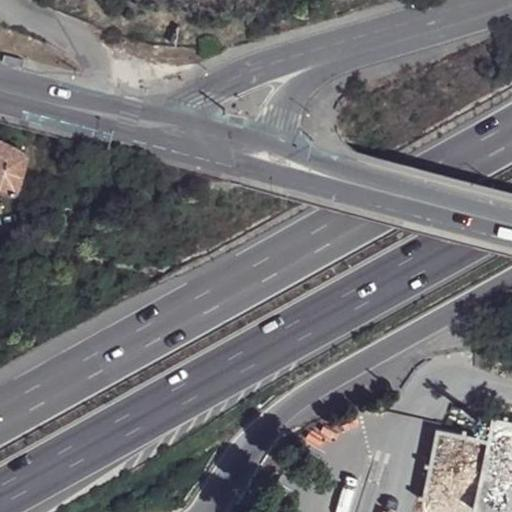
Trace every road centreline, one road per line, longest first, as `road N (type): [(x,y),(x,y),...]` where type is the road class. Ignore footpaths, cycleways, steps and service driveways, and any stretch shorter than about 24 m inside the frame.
road 1 (motorway): [(0,493),(511,209)]
road 2 (motorway): [(511,133),(0,416)]
road 3 (motorway): [(203,511),(252,436),(290,403),(511,279)]
road 4 (secondary): [(319,174),(511,223)]
road 5 (residential): [(341,57),(245,76),(202,98),(177,137)]
road 6 (secondary): [(177,137),(0,92)]
road 7 (residential): [(341,57),(511,3)]
road 8 (residential): [(275,162),(300,86),(341,57)]
